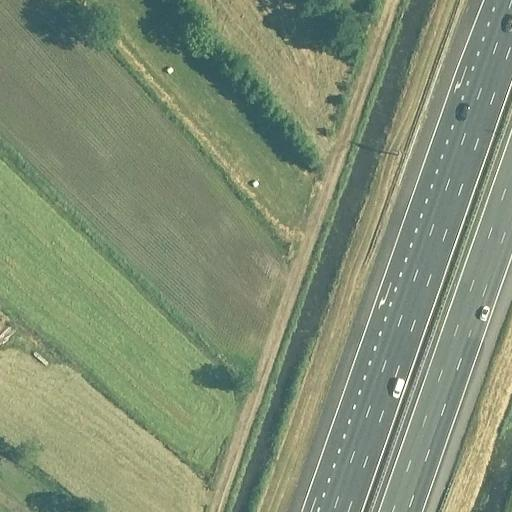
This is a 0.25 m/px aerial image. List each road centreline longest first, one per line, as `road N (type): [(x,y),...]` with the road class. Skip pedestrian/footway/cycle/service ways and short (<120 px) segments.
road 1 (track): [(212,511),(395,0)]
road 2 (motorway): [(511,19),(339,511)]
road 3 (motorway): [(404,511),(511,203)]
